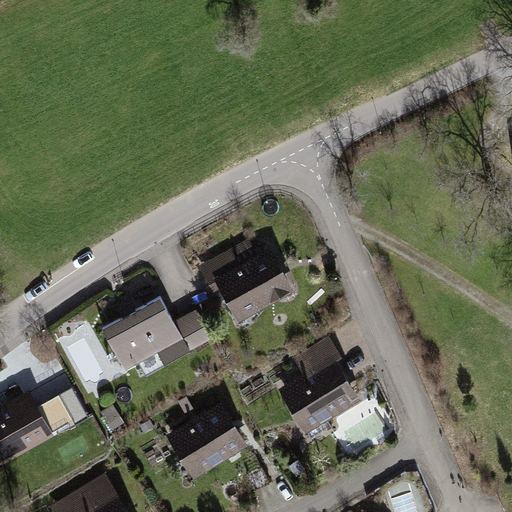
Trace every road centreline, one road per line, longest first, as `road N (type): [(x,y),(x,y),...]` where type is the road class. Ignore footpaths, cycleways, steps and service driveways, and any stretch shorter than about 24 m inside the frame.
road 1 (residential): [(0,338),(167,223),(298,155)]
road 2 (residential): [(298,155),(339,230),(422,435)]
road 3 (residential): [(298,155),(511,51)]
road 4 (residential): [(292,511),(422,435)]
